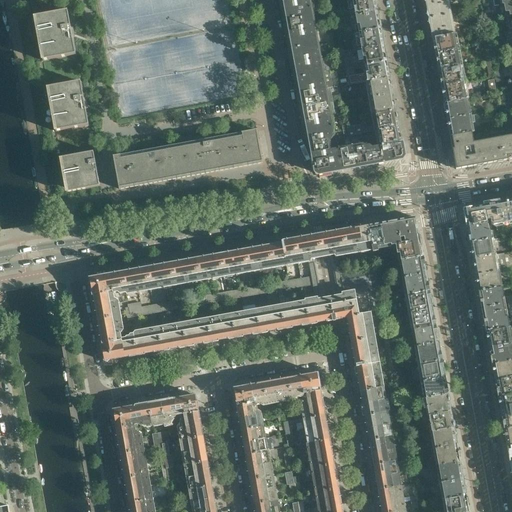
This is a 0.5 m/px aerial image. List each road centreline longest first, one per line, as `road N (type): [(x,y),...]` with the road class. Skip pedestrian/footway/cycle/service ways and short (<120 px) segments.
road 1 (tertiary): [(501,511),(443,197)]
road 2 (residential): [(367,511),(339,354),(217,379)]
road 3 (secondary): [(69,247),(291,209)]
road 4 (residential): [(268,120),(274,158),(290,163),(297,155),(268,0)]
road 5 (tertiary): [(392,0),(425,189)]
road 6 (residential): [(98,399),(69,247)]
road 7 (residential): [(241,511),(217,379)]
road 8 (residential): [(0,385),(22,511)]
road 9 (residential): [(246,0),(268,120)]
road 10 (residential): [(217,379),(98,399)]
